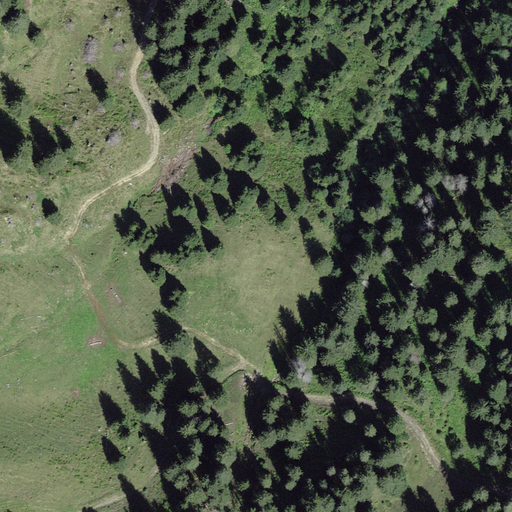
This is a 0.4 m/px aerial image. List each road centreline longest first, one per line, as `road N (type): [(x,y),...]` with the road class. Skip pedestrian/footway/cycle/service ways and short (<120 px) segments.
road 1 (track): [(161,0),(132,69),(157,139),(145,171),(86,204),(70,244),(116,342),(144,345),(188,328),(282,401),(381,404),(421,429),(433,464),(511,494)]
road 2 (track): [(240,363),(219,378),(159,466),(121,496),(73,509),(23,504),(0,511)]
